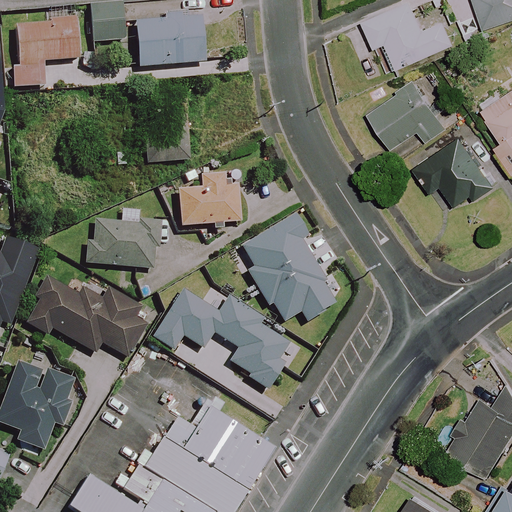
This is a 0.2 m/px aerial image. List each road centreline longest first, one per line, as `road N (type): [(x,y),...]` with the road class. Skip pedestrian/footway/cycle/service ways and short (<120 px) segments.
road 1 (residential): [(437,330),(322,165),(287,71),(280,0)]
road 2 (residential): [(310,511),(437,330)]
